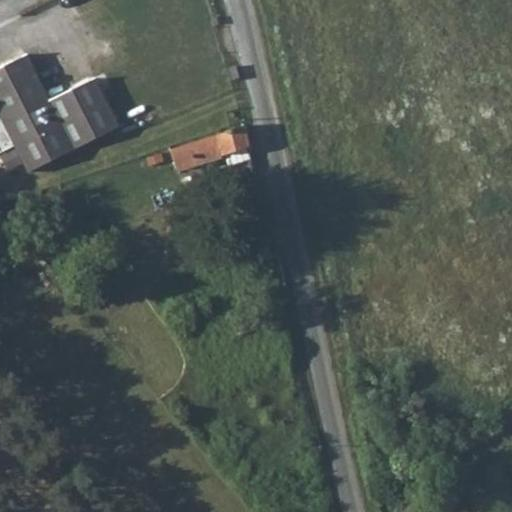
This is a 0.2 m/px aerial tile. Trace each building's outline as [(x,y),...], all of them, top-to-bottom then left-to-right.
[(0,104),(21,143),(110,100),(102,77),(54,100),(31,54),(0,68),(0,104)] [(110,100),(21,143),(35,171),(123,130),(110,100)] [(0,139),(6,151),(21,143),(0,104),(0,139)] [(254,146),(250,125),(174,150),(182,170),(254,146)] [(222,171),(212,182),(242,207),(249,199),(243,194),(246,192),(222,171)]
